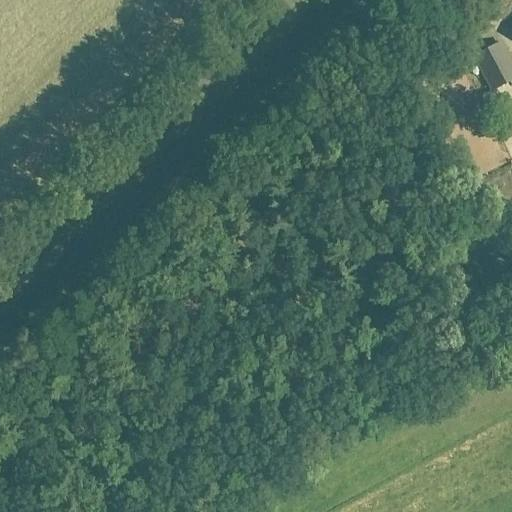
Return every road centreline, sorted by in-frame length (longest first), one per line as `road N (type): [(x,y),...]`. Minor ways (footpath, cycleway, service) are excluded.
road 1 (track): [(390,0),(0,370)]
road 2 (unclassified): [(0,276),(286,0)]
